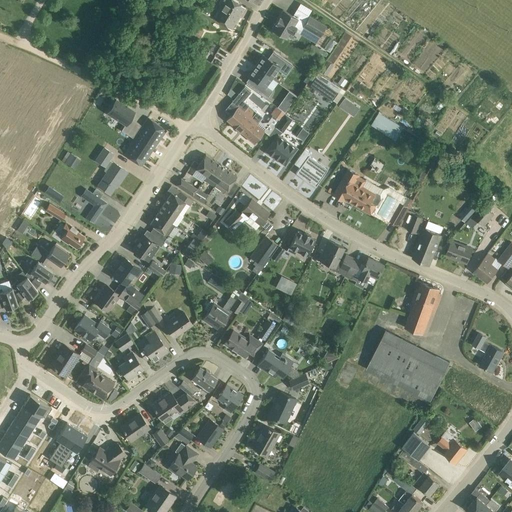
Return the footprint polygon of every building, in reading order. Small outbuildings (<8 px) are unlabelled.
[(223,0),(213,18),(232,29),(245,8),(232,0),(223,0)] [(279,17),(271,29),(272,30),(286,38),(290,32),(293,33),(296,27),(301,30),(303,26),(305,24),(297,19),(298,18),(283,9),(283,10),(279,17)] [(326,26),(309,16),(305,24),(303,26),(320,36),(326,26)] [(200,65),(177,50),(169,61),(179,68),(177,71),(176,70),(166,84),(165,83),(157,94),(180,110),(188,99),(184,96),(177,92),(183,83),(184,83),(187,78),(186,78),(189,74),(192,77),(200,65)] [(268,58),(263,55),(255,66),(272,78),(278,69),(279,70),(279,71),(285,75),(292,66),(272,52),(268,58)] [(266,85),(272,78),(255,66),(248,75),(250,76),(248,78),(246,81),(268,97),(273,90),(266,85)] [(81,85),(55,72),(49,82),(65,90),(62,96),(72,101),(81,85)] [(316,77),(310,85),(332,101),(338,93),(316,77)] [(342,78),(338,83),(343,86),(347,81),(342,78)] [(345,97),(339,105),(353,116),(359,108),(345,97)] [(284,98),(278,107),(285,112),(291,104),(284,98)] [(116,99),(108,112),(126,124),(121,130),(133,137),(141,125),(130,118),(135,111),(116,99)] [(236,108),(227,119),(254,143),(264,130),(257,124),(262,119),(242,102),(236,108)] [(278,107),(276,106),(271,113),(280,120),(285,112),(278,107)] [(382,113),(380,111),(371,124),(395,140),(397,137),(404,127),(397,123),(382,113)] [(285,114),(276,127),(283,132),(292,119),(285,114)] [(149,119),(124,154),(142,165),(167,130),(149,119)] [(302,128),(297,136),(303,140),(309,133),(302,128)] [(299,145),(278,132),(266,151),(287,164),(299,145)] [(96,160),(109,169),(98,185),(111,193),(116,186),(115,186),(117,183),(119,184),(128,171),(114,162),(113,162),(109,159),(113,153),(104,147),(99,155),(96,160)] [(305,148),(294,163),(300,167),(296,173),(303,178),(304,177),(316,186),(328,169),(310,156),(312,153),(305,148)] [(70,153),(65,162),(70,165),(76,156),(71,153),(70,153)] [(194,160),(192,164),(197,168),(196,168),(206,175),(216,161),(206,154),(199,163),(194,160)] [(207,175),(204,179),(206,181),(212,185),(215,185),(217,182),(226,168),(216,161),(206,175),(207,175)] [(215,185),(215,186),(224,193),(225,192),(231,197),(239,185),(233,181),(237,175),(226,168),(217,182),(215,185)] [(349,168),(334,194),(344,200),(346,197),(359,204),(358,206),(371,213),(389,224),(391,220),(390,220),(400,202),(404,204),(408,197),(389,186),(384,189),(380,196),(363,186),(367,179),(360,175),(349,168)] [(177,185),(193,195),(197,189),(181,178),(177,185)] [(193,195),(193,196),(203,202),(208,195),(198,188),(197,189),(193,195)] [(53,189),(49,194),(59,201),(63,196),(53,189)] [(90,191),(85,198),(95,205),(86,217),(93,222),(107,203),(90,191)] [(180,191),(177,196),(185,201),(190,205),(194,200),(180,191)] [(172,192),(165,202),(178,212),(185,201),(177,196),(172,192)] [(236,209),(225,221),(235,230),(245,219),(247,219),(250,216),(269,231),(274,225),(265,218),(269,212),(252,199),(240,214),(236,209)] [(165,202),(157,213),(171,222),(176,225),(183,215),(178,212),(165,202)] [(408,207),(400,202),(390,220),(397,224),(408,207)] [(45,210),(62,220),(66,213),(50,203),(45,210)] [(472,216),(483,225),(493,213),(482,204),(472,216)] [(215,210),(221,215),(225,209),(219,205),(215,210)] [(206,215),(213,220),(216,215),(209,210),(206,215)] [(171,222),(157,213),(150,223),(163,232),(162,235),(166,238),(171,231),(167,228),(171,222)] [(422,217),(414,214),(408,229),(416,232),(422,217)] [(24,220),(20,225),(25,228),(29,223),(24,220)] [(60,240),(61,238),(68,243),(69,242),(77,247),(78,246),(79,245),(81,243),(81,241),(85,236),(76,230),(77,229),(69,223),(66,221),(64,224),(61,222),(52,235),(60,240)] [(413,257),(429,264),(433,255),(441,234),(426,227),(417,248),(413,257)] [(191,236),(194,238),(200,242),(204,238),(207,232),(202,229),(197,235),(193,233),(191,236)] [(288,249),(285,250),(282,254),(288,257),(290,253),(294,255),(297,251),(307,256),(316,239),(310,236),(311,235),(304,232),(303,233),(298,230),(288,249)] [(132,248),(147,259),(158,245),(143,233),(132,248)] [(279,245),(266,236),(248,261),(261,270),(271,256),(279,245)] [(200,242),(194,238),(184,253),(189,257),(200,242)] [(331,269),(345,275),(353,258),(346,254),(342,261),(338,259),(344,247),(329,240),(325,249),(320,259),(333,266),(331,269)] [(447,254),(467,262),(472,248),(452,240),(447,254)] [(503,263),(508,267),(511,262),(511,242),(511,241),(497,259),(503,263)] [(38,244),(31,254),(45,263),(49,257),(60,265),(69,253),(55,243),(49,251),(38,244)] [(279,245),(271,256),(277,261),(282,254),(285,250),(279,245)] [(488,253),(474,270),(486,280),(488,281),(503,263),(497,259),(496,258),(495,259),(488,253)] [(353,258),(345,275),(351,278),(353,275),(373,284),(376,277),(383,263),(368,256),(364,264),(360,262),(361,261),(353,258)] [(113,274),(122,281),(126,284),(127,282),(134,273),(137,276),(142,270),(125,258),(113,274)] [(184,264),(190,268),(193,264),(187,260),(184,264)] [(30,268),(25,274),(37,288),(42,280),(45,282),(47,279),(50,281),(53,274),(51,273),(53,271),(44,265),(38,261),(32,269),(30,268)] [(148,267),(161,277),(166,270),(153,261),(148,267)] [(170,271),(174,272),(180,274),(182,264),(172,262),(170,271)] [(17,280),(11,285),(17,302),(25,296),(27,298),(30,296),(32,299),(33,299),(38,293),(36,291),(38,290),(37,288),(25,274),(27,277),(19,282),(17,280)] [(289,280),(284,290),(291,294),(296,283),(289,280)] [(118,286),(130,294),(131,295),(136,288),(127,282),(126,284),(122,281),(118,286)] [(416,297),(404,327),(423,334),(435,302),(436,302),(439,300),(441,293),(438,292),(440,288),(422,282),(419,289),(417,289),(414,297),(416,297)] [(95,300),(108,310),(120,294),(106,284),(95,300)] [(2,288),(0,288),(0,307),(4,306),(5,309),(9,307),(10,310),(10,311),(17,307),(16,305),(18,304),(17,302),(11,285),(12,288),(3,291),(2,288)] [(203,319),(217,328),(221,323),(223,324),(233,310),(238,313),(249,297),(241,292),(236,299),(230,296),(222,308),(211,300),(205,308),(208,310),(203,319)] [(142,303),(131,295),(130,294),(125,300),(137,309),(142,303)] [(148,309),(157,321),(162,317),(153,305),(148,309)] [(141,315),(149,326),(155,322),(147,310),(141,315)] [(165,325),(174,337),(192,324),(184,312),(165,325)] [(283,319),(311,338),(314,333),(286,314),(283,319)] [(75,328),(76,329),(74,332),(77,329),(91,339),(96,331),(105,337),(111,329),(100,321),(97,325),(84,315),(75,328)] [(257,335),(264,339),(274,324),(267,320),(257,335)] [(367,368),(431,400),(450,362),(386,329),(367,368)] [(234,330),(225,343),(244,356),(252,345),(258,350),(263,343),(249,334),(246,338),(234,330)] [(150,356),(154,361),(168,351),(155,331),(147,337),(151,342),(144,347),(146,350),(141,353),(145,360),(150,356)] [(486,366),(486,367),(487,367),(488,367),(493,370),(493,369),(492,369),(499,357),(499,358),(503,350),(492,344),(484,340),(486,336),(479,332),(473,344),(480,348),(487,352),(481,363),(486,366)] [(115,341),(122,350),(133,342),(127,333),(115,341)] [(51,365),(66,375),(80,354),(65,344),(51,365)] [(82,350),(93,357),(97,351),(86,344),(82,350)] [(298,371),(290,366),(294,361),(286,355),(284,359),(268,348),(257,365),(269,373),(270,371),(276,375),(280,369),(293,378),(300,375),(298,371)] [(324,356),(327,362),(339,357),(328,350),(324,356)] [(126,361),(119,365),(128,379),(143,368),(132,352),(124,357),(126,361)] [(94,370),(96,367),(89,363),(80,375),(87,379),(83,385),(103,398),(114,382),(94,370)] [(200,366),(192,378),(201,384),(199,388),(207,392),(209,388),(217,377),(209,372),(210,371),(206,369),(205,369),(200,366)] [(289,381),(293,389),(309,382),(305,373),(289,381)] [(186,392),(190,395),(195,390),(183,380),(179,386),(186,392)] [(225,408),(231,412),(242,394),(227,384),(218,397),(228,404),(225,408)] [(171,392),(152,405),(165,423),(172,418),(169,413),(176,409),(179,413),(197,401),(190,395),(186,392),(176,399),(171,392)] [(269,414),(285,422),(296,398),(281,392),(278,399),(276,398),(269,414)] [(30,394),(24,404),(41,415),(45,418),(52,408),(30,394)] [(41,415),(24,404),(17,414),(35,425),(41,415)] [(121,427),(131,440),(150,427),(140,413),(121,427)] [(35,425),(17,414),(10,425),(28,436),(35,425)] [(414,428),(420,433),(430,421),(423,416),(414,428)] [(197,437),(211,446),(223,428),(210,419),(197,437)] [(77,429),(67,422),(56,439),(60,441),(50,458),(56,462),(77,429)] [(265,425),(258,436),(257,436),(251,445),(267,454),(280,433),(264,424),(263,424),(265,425)] [(10,425),(3,436),(21,447),(28,436),(10,425)] [(179,433),(190,440),(194,434),(183,427),(179,433)] [(153,433),(162,445),(169,440),(160,428),(153,433)] [(87,435),(77,429),(56,462),(62,466),(73,449),(77,452),(87,435)] [(403,446),(419,459),(431,444),(414,431),(403,446)] [(443,435),(438,442),(447,449),(444,453),(456,462),(468,448),(455,438),(446,431),(443,435)] [(21,447),(3,436),(0,440),(0,450),(13,459),(21,447)] [(110,449),(107,451),(100,447),(90,462),(111,475),(120,459),(119,459),(126,454),(117,443),(110,448),(110,449)] [(193,460),(198,453),(190,447),(186,445),(180,454),(179,453),(169,468),(174,471),(175,470),(188,479),(197,466),(190,462),(192,459),(193,460)] [(399,454),(414,465),(418,459),(404,448),(399,454)] [(511,459),(510,459),(500,472),(511,481),(511,459)] [(139,471),(155,482),(160,474),(144,463),(139,471)] [(256,471),(270,479),(274,471),(260,463),(256,471)] [(390,468),(386,473),(393,479),(397,474),(397,473),(390,468)] [(415,481),(430,493),(439,482),(430,474),(429,475),(424,470),(415,481)] [(393,479),(402,486),(406,481),(397,474),(393,479)] [(147,504),(157,511),(164,511),(176,496),(160,485),(147,504)] [(474,499),(468,507),(473,511),(479,511),(487,503),(490,499),(475,487),(469,495),(474,499)] [(404,503),(415,511),(424,502),(413,493),(412,493),(407,489),(403,494),(399,499),(404,503)] [(378,497),(373,503),(384,511),(389,506),(378,497)] [(19,511),(14,509),(17,505),(10,500),(3,511),(4,511),(19,511)] [(383,511),(384,511),(373,503),(370,500),(365,506),(369,509),(373,511),(383,511)] [(126,509),(129,511),(143,511),(131,503),(126,509)] [(415,511),(404,503),(400,508),(395,504),(391,508),(395,511),(415,511)] [(487,503),(479,511),(494,511),(496,510),(487,503)]
